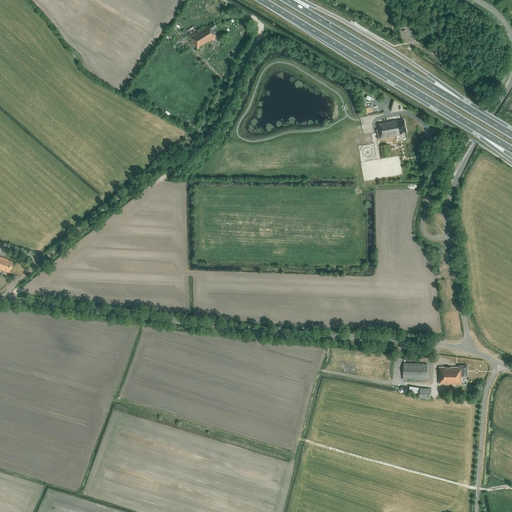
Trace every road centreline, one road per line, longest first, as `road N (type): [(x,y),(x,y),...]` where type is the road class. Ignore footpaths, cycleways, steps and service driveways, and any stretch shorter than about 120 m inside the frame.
road 1 (tertiary): [(468,342),(295,335),(0,298)]
road 2 (trunk): [(261,0),(511,149)]
road 3 (tertiary): [(468,342),(449,236),(451,191),(511,81)]
road 4 (trunk): [(511,135),(286,0)]
road 5 (unclassified): [(476,511),(484,397),(500,363)]
